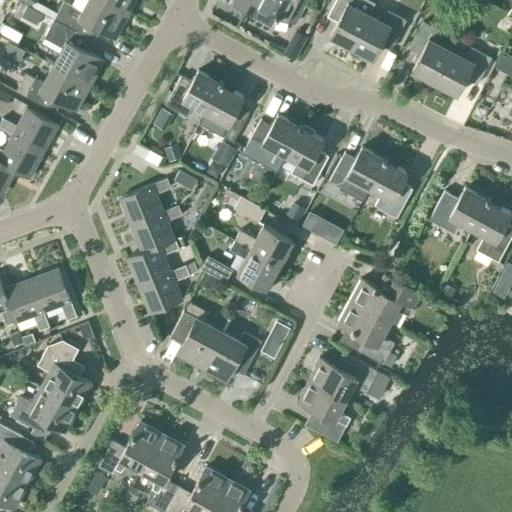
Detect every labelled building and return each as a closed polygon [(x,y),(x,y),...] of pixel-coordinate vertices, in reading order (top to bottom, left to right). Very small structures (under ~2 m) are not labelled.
[(116,37),(129,13),(105,0),(86,0),(81,9),(63,0),(54,18),(94,40),(100,29),(116,37)] [(105,0),(129,13),(135,0),(105,0)] [(294,23),(305,3),(299,0),(235,0),(233,4),(273,25),(279,15),(294,23)] [(341,15),(330,35),(351,46),(369,12),(375,2),(371,0),(334,0),(330,9),(341,15)] [(382,19),(369,12),(351,46),(373,58),(383,37),(394,42),(406,18),(388,9),(382,19)] [(94,40),(54,18),(44,36),(62,46),(52,63),(90,84),(104,59),(88,51),(94,40)] [(434,82),(452,49),(439,42),(444,31),(423,20),(409,47),(420,53),(411,69),(434,82)] [(289,42),(284,51),(295,57),(300,48),(289,42)] [(452,49),(434,82),(457,94),(466,77),(477,83),(491,56),(470,45),(464,55),(452,49)] [(511,76),(511,59),(506,56),(499,70),(511,76)] [(77,109),(90,84),(52,63),(43,81),(26,72),(16,89),(56,111),(61,100),(77,109)] [(194,104),(205,111),(221,82),(198,69),(192,80),(181,74),(165,103),(187,116),(194,104)] [(244,95),(221,82),(205,111),(216,117),(210,128),(233,140),(249,111),(238,105),(244,95)] [(0,121),(0,126),(12,133),(44,151),(58,124),(26,107),(17,124),(3,117),(0,121)] [(273,148),(285,154),(300,125),(277,113),(271,124),(261,118),(245,147),(267,159),(273,148)] [(323,138),(300,125),(285,154),(296,160),(290,172),(313,184),(328,155),(317,149),(323,138)] [(0,147),(0,159),(16,169),(30,177),(44,151),(12,133),(3,149),(0,147)] [(235,149),(222,142),(212,160),(225,167),(235,149)] [(357,180),(369,187),(385,158),(361,146),(356,157),(345,151),(329,180),(351,192),(357,180)] [(157,164),(162,156),(150,149),(145,157),(157,164)] [(407,171),(385,158),(369,187),(380,193),(374,205),(397,217),(413,188),(402,182),(407,171)] [(16,169),(0,159),(0,193),(2,195),(16,169)] [(129,224),(163,210),(156,192),(171,186),(167,177),(118,197),(129,224)] [(461,221),(472,227),(488,199),(465,186),(459,197),(444,189),(429,219),(454,233),(461,221)] [(258,221),(265,208),(241,195),(234,207),(258,221)] [(511,211),(488,199),(472,227),(484,234),(475,249),(498,261),(511,234),(511,225),(505,222),(511,211)] [(305,207),(292,200),(285,213),(299,219),(305,207)] [(129,224),(140,251),(174,237),(167,219),(182,213),(178,204),(163,210),(129,224)] [(324,223),(306,213),(299,226),(317,236),(324,223)] [(240,229),(235,238),(280,263),(293,239),(263,223),(255,237),(240,229)] [(174,237),(140,251),(126,257),(137,284),(171,270),(164,253),(179,247),(174,237)] [(267,287),(280,263),(235,238),(229,248),(245,257),(237,271),(267,287)] [(226,280),(232,268),(208,255),(201,267),(226,280)] [(511,264),(507,262),(502,272),(511,277),(511,264)] [(171,270),(137,284),(148,312),(182,298),(175,279),(189,273),(186,264),(171,270)] [(30,276),(43,310),(61,304),(67,318),(76,315),(58,266),(30,276)] [(30,276),(3,286),(10,306),(16,321),(34,314),(39,329),(49,325),(43,310),(30,276)] [(10,306),(3,286),(0,278),(0,309),(6,325),(16,321),(10,306)] [(361,278),(349,300),(389,321),(396,308),(408,314),(420,293),(396,280),(389,292),(361,278)] [(382,334),(389,321),(349,300),(337,322),(365,337),(358,349),(382,362),(394,341),(382,334)] [(201,367),(221,330),(203,320),(208,311),(190,301),(174,332),(185,338),(176,354),(201,367)] [(289,328),(276,321),(262,349),(274,355),(289,328)] [(12,332),(9,334),(13,345),(23,342),(18,330),(12,332)] [(221,330),(201,367),(226,380),(233,368),(243,373),(261,340),(243,330),(238,340),(221,330)] [(49,370),(41,386),(78,406),(91,382),(71,371),(76,360),(72,358),(78,348),(62,339),(47,344),(37,363),(49,370)] [(319,356),(308,378),(345,397),(352,384),(366,392),(378,370),(349,354),(341,368),(319,356)] [(338,410),(345,397),(308,378),(296,399),(319,411),(311,427),(337,440),(350,416),(338,410)] [(65,430),(78,406),(41,386),(33,401),(20,394),(10,413),(35,427),(40,416),(65,430)] [(141,469),(161,433),(139,421),(125,446),(112,439),(98,465),(116,475),(129,462),(141,469)] [(0,467),(27,482),(40,458),(16,445),(22,434),(0,422),(0,467)] [(161,433),(141,469),(156,477),(147,501),(164,511),(178,484),(165,477),(183,445),(161,433)] [(178,484),(164,511),(166,511),(189,511),(194,507),(202,511),(208,511),(227,478),(205,466),(191,491),(178,484)] [(0,498),(14,506),(27,482),(0,467),(0,498)] [(227,478),(208,511),(237,511),(249,490),(227,478)]
